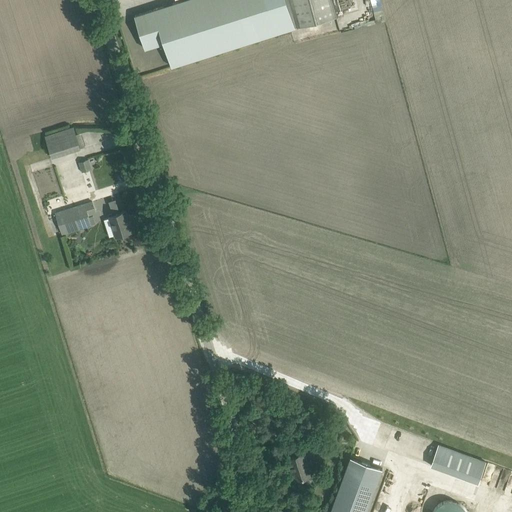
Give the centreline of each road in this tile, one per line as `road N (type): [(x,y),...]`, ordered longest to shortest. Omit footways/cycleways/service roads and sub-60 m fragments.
road 1 (unclassified): [(261,511),(98,0)]
road 2 (unknown): [(209,347),(331,399),(381,449),(435,475)]
